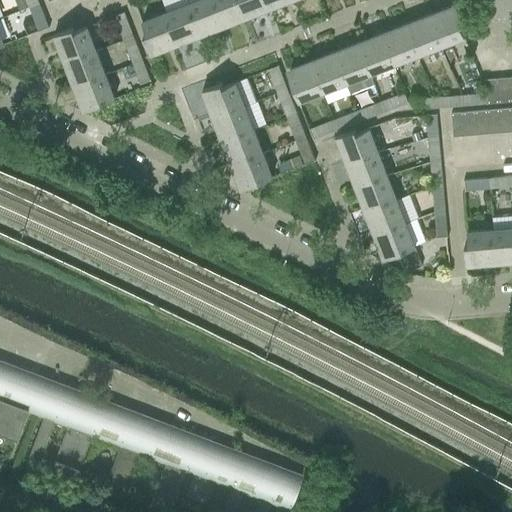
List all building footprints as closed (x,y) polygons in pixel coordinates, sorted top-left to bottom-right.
[(215,0),(196,0),(190,2),(196,17),(192,19),(199,36),(222,27),(215,10),(218,8),(215,0)] [(215,0),(218,8),(215,10),(222,27),(245,18),(238,1),(239,0),(215,0)] [(239,0),(238,1),(245,18),(269,8),(266,0),(239,0)] [(266,0),(269,8),(289,0),(266,0)] [(190,2),(166,12),(172,27),(169,28),(175,45),(199,36),(192,19),(196,17),(190,2)] [(456,3),(432,12),(439,30),(435,32),(441,46),(465,36),(460,23),(464,22),(456,3)] [(40,7),(31,11),(39,32),(49,28),(40,7)] [(124,12),(114,16),(122,37),(132,33),(124,12)] [(172,27),(166,12),(142,21),(147,33),(143,35),(151,54),(175,45),(169,28),(172,27)] [(432,12),(409,21),(416,39),(412,41),(417,55),(441,46),(435,32),(439,30),(432,12)] [(409,21),(385,30),(392,49),(388,50),(393,64),(417,55),(412,41),(416,39),(409,21)] [(54,34),(64,60),(81,53),(82,56),(96,51),(87,26),(74,31),(73,27),(54,34)] [(385,30),(361,40),(368,58),(364,59),(370,73),(393,64),(388,50),(392,49),(385,30)] [(127,43),(125,44),(127,50),(133,64),(143,61),(135,40),(127,43)] [(361,40),(338,49),(345,67),(341,69),(346,83),(350,93),(374,84),(370,73),(364,59),(368,58),(361,40)] [(81,53),(64,60),(73,83),(90,77),(91,80),(105,75),(105,74),(115,70),(106,47),(96,51),(82,56),(81,53)] [(338,49),(314,58),(321,76),(317,78),(322,92),(346,83),(341,69),(345,67),(338,49)] [(321,76),(314,58),(290,67),(297,85),(293,87),(298,101),(322,92),(317,78),(321,76)] [(143,61),(133,64),(140,83),(150,80),(143,61)] [(268,69),(276,89),(286,85),(278,65),(268,69)] [(90,77),(73,83),(82,107),(99,100),(100,104),(114,99),(105,75),(91,80),(90,77)] [(508,77),(496,78),(498,102),(511,101),(508,77)] [(496,78),(484,79),(485,88),(485,92),(487,103),(498,102),(496,78)] [(202,90),(212,114),(229,108),(230,111),(244,106),(235,82),(223,86),(222,83),(202,90)] [(404,92),(384,100),(388,110),(408,102),(407,100),(404,92)] [(485,92),(465,94),(466,105),(487,103),(485,92)] [(456,95),(436,97),(437,107),(457,106),(456,95)] [(290,96),(279,100),(286,117),(296,113),(290,96)] [(436,107),(436,97),(414,98),(415,109),(436,107)] [(377,103),(357,110),(361,120),(380,112),(377,103)] [(212,114),(221,138),(238,131),(239,135),(253,129),(244,106),(230,111),(229,108),(212,114)] [(511,118),(511,107),(499,108),(501,132),(511,131),(511,118)] [(499,108),(487,109),(489,133),(501,132),(499,108)] [(487,109),(475,110),(477,134),(489,133),(487,109)] [(357,110),(337,118),(341,128),(361,120),(357,110)] [(475,110),(463,111),(465,135),(477,134),(475,110)] [(463,111),(451,112),(453,136),(465,135),(463,111)] [(296,113),(286,117),(295,140),(306,136),(296,113)] [(436,114),(426,115),(428,136),(438,135),(436,114)] [(329,121),(309,129),(313,139),(318,137),(333,131),(329,121)] [(336,136),(345,160),(362,154),(364,157),(378,151),(369,128),(357,132),(356,128),(336,136)] [(221,138),(230,161),(247,155),(248,158),(263,153),(253,129),(239,135),(238,131),(221,138)] [(438,135),(428,136),(430,157),(440,157),(438,138),(438,135)] [(297,144),(305,164),(315,160),(307,140),(297,144)] [(345,160),(354,184),(371,177),(373,181),(388,175),(378,151),(364,157),(362,154),(345,160)] [(247,155),(230,161),(239,185),(256,178),(258,182),(272,177),(263,153),(248,158),(247,155)] [(440,164),(431,165),(433,186),(442,186),(442,181),(440,164)] [(354,184),(363,208),(381,201),(382,204),(397,199),(388,175),(373,181),(371,177),(354,184)] [(511,185),(511,175),(493,177),(494,187),(511,185)] [(464,180),(464,190),(486,188),(485,178),(464,180)] [(442,186),(433,186),(434,208),(444,207),(442,186)] [(363,208),(372,231),(390,225),(391,228),(406,222),(397,199),(382,204),(381,201),(363,208)] [(445,215),(435,215),(437,237),(447,237),(445,215)] [(511,218),(492,220),(493,228),(511,226),(511,218)] [(390,225),(372,231),(382,255),(399,249),(400,252),(415,247),(406,222),(391,228),(390,225)] [(511,226),(493,228),(494,242),(490,243),(492,262),(511,260),(511,226)] [(494,242),(493,228),(467,230),(468,244),(464,244),(466,265),(492,262),(490,243),(494,242)] [(418,250),(407,253),(410,267),(421,265),(418,250)] [(0,432),(15,439),(25,413),(42,419),(28,455),(39,460),(52,422),(65,428),(49,471),(73,480),(89,439),(118,450),(102,491),(121,498),(138,455),(163,464),(147,508),(157,511),(168,511),(184,472),(192,476),(185,495),(205,502),(212,483),(230,490),(223,509),(230,511),(233,511),(241,494),(257,501),(252,511),(265,511),(268,505),(286,511),(287,511),(301,476),(0,361),(0,432)]
